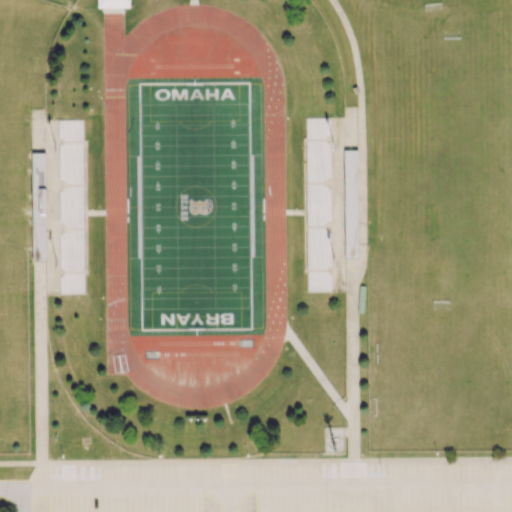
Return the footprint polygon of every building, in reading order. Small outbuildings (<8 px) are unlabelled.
[(130,0),(130,8),(97,8),(97,0),(130,0)] [(304,119),(306,294),(332,294),(330,119),(304,119)] [(58,121),(60,296),(86,295),(84,120),(58,121)] [(343,149),(345,258),(358,258),(357,149),(343,149)] [(31,153),(31,246),(31,261),(46,261),(46,153),(31,153)]
